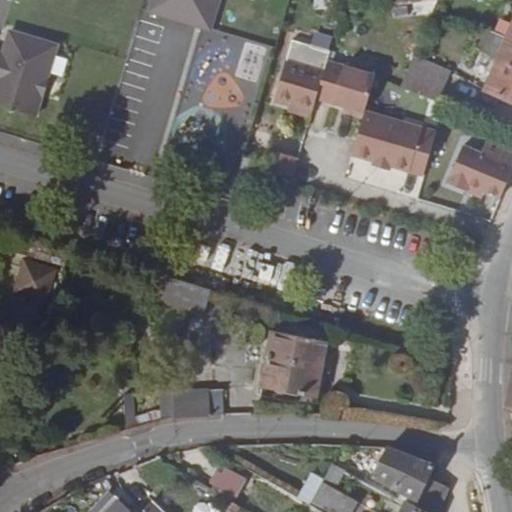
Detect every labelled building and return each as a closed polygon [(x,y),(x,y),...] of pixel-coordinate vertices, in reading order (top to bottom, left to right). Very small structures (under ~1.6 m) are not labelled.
[(150,0),(149,4),(211,22),(217,0),(150,0)] [(0,97),(41,110),(53,73),(64,77),(70,59),(58,55),(62,44),(12,27),(5,50),(0,48),(0,97)] [(477,53),(497,61),(504,46),(505,42),(485,34),(477,53)] [(236,77),(259,83),(268,46),(245,40),(236,77)] [(483,95),(511,106),(511,49),(504,46),(497,61),(483,95)] [(413,58),(399,89),(437,104),(449,73),(413,58)] [(273,101),(311,114),(314,105),(324,75),(286,62),(273,101)] [(360,126),(365,111),(375,84),(327,67),(324,75),(314,105),(340,113),(339,118),(360,126)] [(0,107),(38,119),(41,110),(0,97),(0,107)] [(388,165),(421,175),(435,133),(365,111),(360,126),(350,154),(372,160),(388,164),(388,165)] [(484,192),(500,200),(511,169),(511,156),(485,145),(480,156),(462,148),(446,186),(466,195),(470,186),(484,192)] [(260,175),(287,184),(293,164),(266,157),(260,175)] [(387,170),(388,165),(388,164),(372,160),(370,165),(387,170)] [(480,200),(484,192),(470,186),(466,195),(480,200)] [(57,245),(24,236),(18,254),(52,264),(57,245)] [(203,314),(210,290),(157,276),(151,299),(203,314)] [(311,361),(321,363),(325,341),(273,330),(262,387),(314,398),(319,376),(308,375),(311,361)] [(438,342),(438,358),(451,360),(450,342),(438,342)] [(319,376),(321,363),(311,361),(308,375),(319,376)] [(172,392),(173,418),(207,417),(206,390),(172,392)] [(207,417),(222,416),(221,390),(206,390),(207,417)] [(158,393),(159,422),(173,418),(172,392),(158,393)] [(419,511),(437,511),(447,490),(428,480),(435,466),(387,448),(371,479),(417,504),(414,509),(419,511)] [(340,485),(345,468),(330,464),(325,480),(340,485)] [(247,488),(218,470),(207,487),(237,506),(247,488)] [(326,511),(353,511),(360,499),(309,475),(298,498),(326,511)] [(217,511),(207,498),(190,511),(217,511)]
